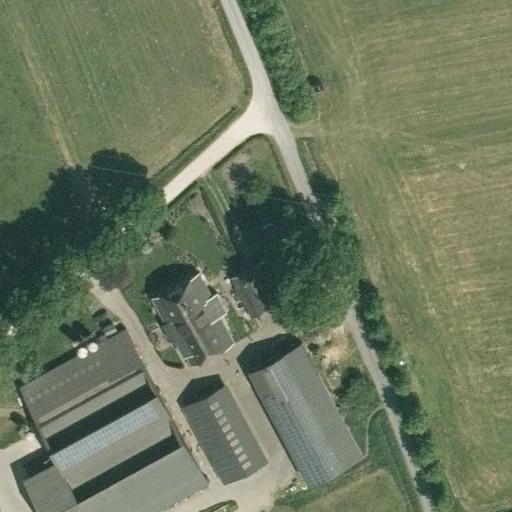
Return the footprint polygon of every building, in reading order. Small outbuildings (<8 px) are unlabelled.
[(253,316),(291,295),(269,256),(231,278),(253,316)] [(212,296),(199,272),(153,297),(165,321),(167,319),(191,364),(234,341),(210,297),(212,296)] [(145,511),(208,478),(126,328),(20,386),(63,465),(29,483),(44,511),(145,511)] [(298,344),(247,371),(306,483),(357,456),(298,344)] [(182,406),(224,483),(268,458),(247,418),(244,419),(225,383),(182,406)] [(0,461),(11,458),(5,442),(0,444),(0,461)]
